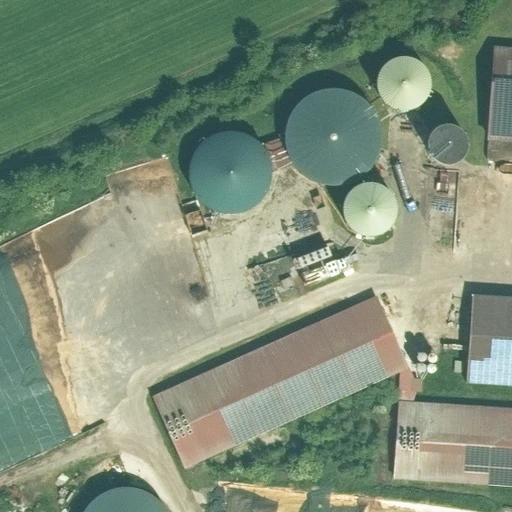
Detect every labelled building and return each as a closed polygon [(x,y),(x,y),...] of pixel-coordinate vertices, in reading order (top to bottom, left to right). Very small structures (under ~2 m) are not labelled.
[(511,40),(504,40),(498,135),(511,136),(511,40)] [(401,113),(445,97),(428,55),(384,71),(401,113)] [(397,187),(375,179),(374,173),(385,146),(382,124),(369,98),(346,89),(327,92),(299,107),(293,123),(296,143),(313,176),(340,187),(362,230),(377,236),(398,233),(408,208),(397,187)] [(461,167),(485,145),(462,120),(438,142),(461,167)] [(191,154),(218,219),(283,192),(256,127),(191,154)] [(307,285),(338,271),(328,248),(297,261),(307,285)] [(385,296),(162,396),(194,467),(417,367),(385,296)] [(511,297),(485,296),(479,384),(511,385),(511,297)] [(511,407),(405,400),(400,479),(511,486),(511,407)] [(165,511),(155,483),(80,507),(81,511),(165,511)]
